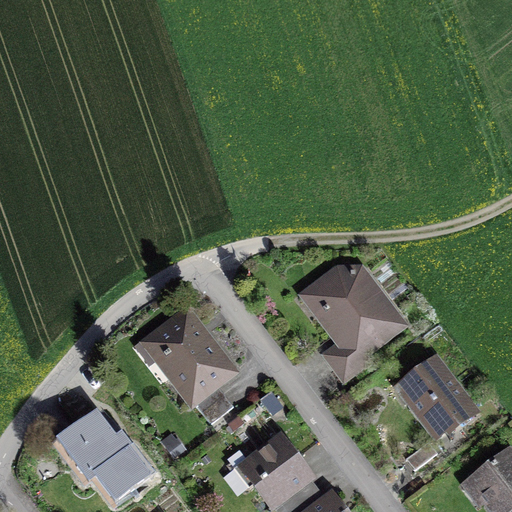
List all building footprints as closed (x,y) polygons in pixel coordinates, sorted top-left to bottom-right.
[(358,260),(303,300),(342,353),(332,360),(347,379),(411,332),(358,260)] [(245,377),(192,308),(140,348),(194,417),(245,377)] [(484,416),(441,358),(396,390),(439,449),(484,416)] [(130,449),(102,412),(56,447),(88,489),(96,483),(115,509),(161,475),(137,444),(130,449)] [(281,511),(319,485),(285,438),(243,468),(274,511),(281,511)] [(430,444),(404,462),(412,472),(437,455),(430,444)] [(511,511),(511,451),(467,489),(485,511),(511,511)]
